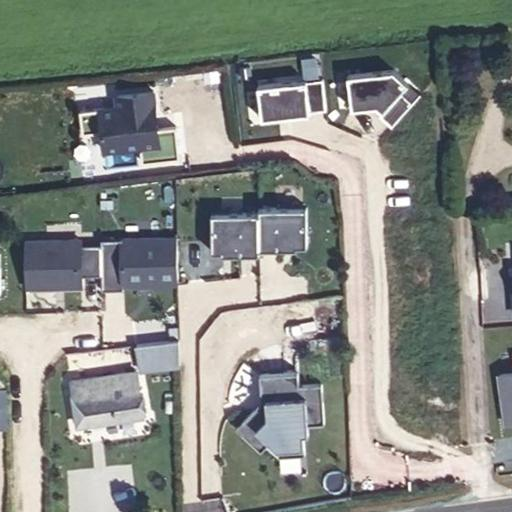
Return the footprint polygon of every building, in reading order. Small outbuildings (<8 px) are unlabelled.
[(394,70),(348,75),(352,109),(376,106),(383,111),(379,115),(392,127),(421,94),(394,70)] [(323,79),(259,85),(262,119),(311,114),(311,112),(326,110),(323,79)] [(119,107),(82,112),(85,135),(104,132),(107,152),(143,149),(145,164),(183,159),(178,127),(166,128),(159,129),(157,115),(155,91),(118,97),(119,107)] [(164,114),(157,115),(159,129),(166,128),(164,114)] [(259,202),(259,207),(259,250),(278,250),(277,245),(295,244),(295,247),(306,247),(306,202),(259,202)] [(259,207),(211,207),(211,252),(222,252),(222,255),(259,255),(259,250),(259,207)] [(177,234),(101,236),(102,272),(102,287),(123,286),(123,282),(178,280),(177,234)] [(101,236),(25,237),(26,283),(81,283),(81,272),(102,272),(101,236)] [(179,335),(136,341),(142,366),(180,362),(179,335)] [(137,367),(68,377),(74,422),(144,411),(137,367)] [(258,402),(234,430),(261,452),(269,442),(277,449),(278,456),(303,454),(301,434),(306,433),(305,423),(321,422),(317,382),(294,384),(293,372),(255,376),(258,402)] [(511,373),(500,375),(506,425),(511,424),(511,373)]
